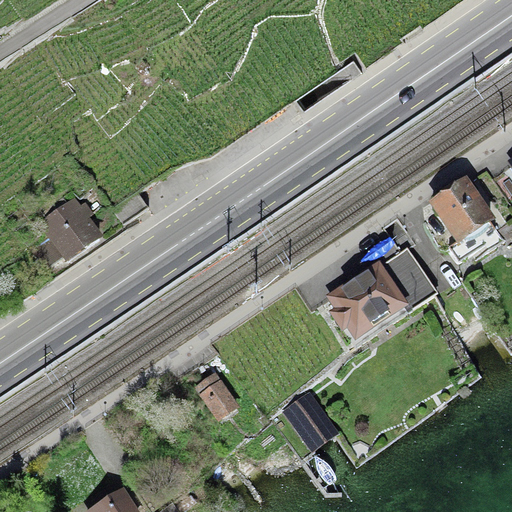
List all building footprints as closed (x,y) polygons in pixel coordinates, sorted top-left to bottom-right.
[(460,241),(451,248),(461,263),(486,246),(490,252),(505,241),(467,185),(436,206),(460,241)] [(149,208),(138,192),(112,210),(123,226),(149,208)] [(79,211),(72,202),(41,224),(52,238),(33,251),(46,269),(82,245),(85,250),(99,241),(85,220),(89,216),(83,208),(79,211)] [(434,297),(403,252),(332,299),(340,311),(334,315),(356,349),(434,297)] [(201,396),(214,415),(231,404),(214,376),(204,382),(210,390),(201,396)] [(284,416),(308,452),(332,437),(308,400),(284,416)] [(132,511),(121,493),(89,511),(132,511)]
